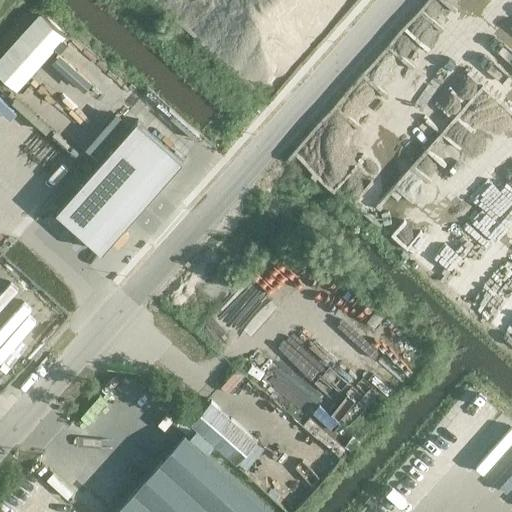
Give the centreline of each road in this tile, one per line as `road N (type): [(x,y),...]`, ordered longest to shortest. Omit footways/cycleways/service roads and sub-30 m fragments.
road 1 (unclassified): [(0,441),(396,0)]
road 2 (unknown): [(493,0),(407,105),(382,166),(392,195),(427,218),(463,201),(511,152)]
